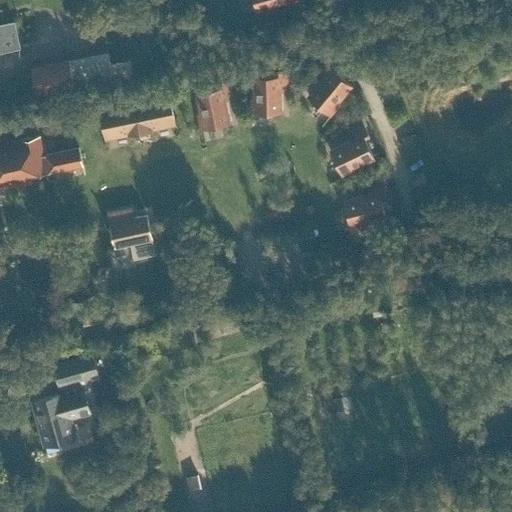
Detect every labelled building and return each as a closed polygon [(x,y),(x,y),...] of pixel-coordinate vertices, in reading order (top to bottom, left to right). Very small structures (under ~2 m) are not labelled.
[(254,0),(257,10),(294,0),(254,0)] [(0,52),(20,48),(14,21),(0,23),(0,52)] [(69,59),(30,67),(36,98),(75,89),(76,90),(77,94),(115,85),(135,81),(129,51),(115,54),(117,61),(111,63),(108,51),(69,59)] [(326,75),(308,96),(330,114),(339,104),(336,102),(350,85),(333,71),(336,67),(329,61),(321,71),(326,75)] [(254,99),(251,99),(251,112),(280,111),(280,84),(286,84),(286,72),(276,72),(276,77),(253,77),(254,99)] [(218,89),(196,93),(201,115),(198,115),(200,128),(229,122),(223,95),(230,94),(227,82),(217,84),(218,89)] [(145,97),(152,130),(176,125),(169,92),(145,97)] [(122,102),(129,135),(152,130),(145,97),(122,102)] [(129,135),(122,102),(98,107),(105,140),(129,135)] [(355,138),(331,150),(343,176),(355,171),(353,168),(373,158),(364,138),(368,136),(364,127),(352,132),(355,138)] [(35,137),(0,145),(0,188),(29,181),(28,177),(44,173),(35,137)] [(78,148),(40,157),(44,173),(47,173),(82,164),(78,148)] [(371,194),(344,200),(352,229),(364,225),(363,223),(385,217),(379,195),(384,194),(381,184),(369,187),(371,194)] [(126,204),(107,208),(115,246),(127,244),(130,253),(154,248),(147,215),(129,219),(126,204)] [(396,278),(388,281),(392,293),(399,291),(396,278)] [(82,301),(58,299),(56,326),(80,328),(82,301)] [(172,338),(169,339),(172,351),(197,344),(196,342),(206,339),(202,323),(192,326),(192,327),(170,333),(172,338)] [(61,392),(32,401),(44,444),(74,436),(69,419),(91,412),(85,390),(89,389),(87,381),(99,378),(92,353),(52,364),(59,389),(61,392)] [(331,390),(322,392),(327,412),(343,409),(340,396),(332,397),(331,390)]
